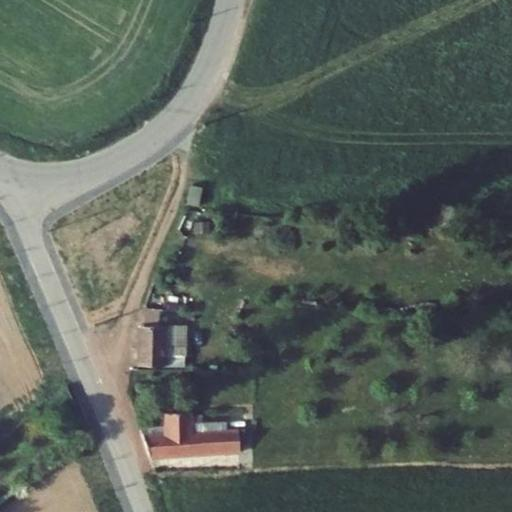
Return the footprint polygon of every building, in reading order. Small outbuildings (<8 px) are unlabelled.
[(179,302),(182,292),(154,290),(146,315),(178,318),(182,303),(179,302)] [(188,328),(142,330),(143,368),(190,366),(188,328)] [(0,422),(70,391),(59,366),(0,391),(0,422)] [(161,431),(138,432),(144,453),(235,447),(233,426),(186,429),(185,410),(161,411),(161,431)] [(120,511),(108,467),(36,488),(43,511),(120,511)]
